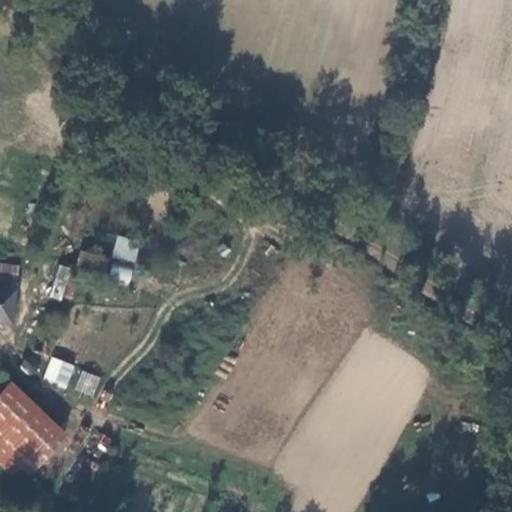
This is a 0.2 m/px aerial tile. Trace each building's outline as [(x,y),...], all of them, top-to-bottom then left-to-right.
[(95,252),(80,249),(76,271),(131,281),(134,263),(111,259),(115,236),(98,233),(95,252)] [(115,236),(112,258),(137,260),(139,239),(115,236)] [(0,282),(16,285),(18,264),(0,261),(0,282)] [(63,301),(70,267),(57,264),(50,298),(63,301)] [(0,318),(11,320),(16,285),(0,282),(0,318)] [(57,323),(43,317),(32,344),(46,350),(57,323)] [(51,356),(40,380),(65,391),(75,366),(51,356)] [(82,370),(73,390),(92,398),(101,378),(82,370)] [(8,378),(0,387),(0,457),(24,477),(66,428),(8,378)]
